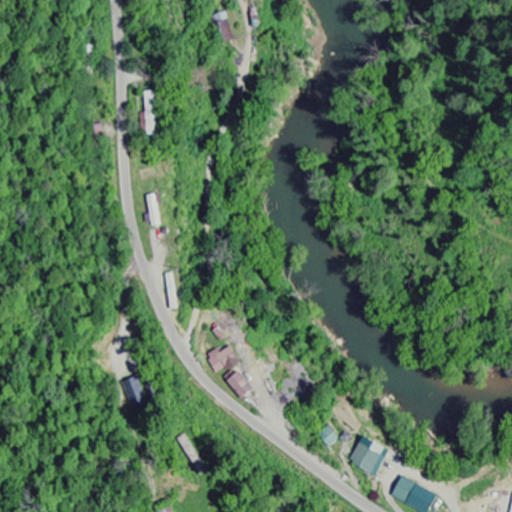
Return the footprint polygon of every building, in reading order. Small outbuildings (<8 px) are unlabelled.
[(152,137),(162,136),(161,92),(150,92),(152,137)] [(152,215),(147,216),(148,227),(165,226),(162,195),(150,197),(152,215)] [(223,354),(221,350),(209,356),(220,377),(246,364),(237,347),(223,354)] [(259,394),(246,373),(233,382),(245,402),(259,394)] [(352,463),(381,479),(396,452),(367,436),(352,463)] [(422,511),(438,511),(445,497),(406,479),(396,500),(422,511)]
